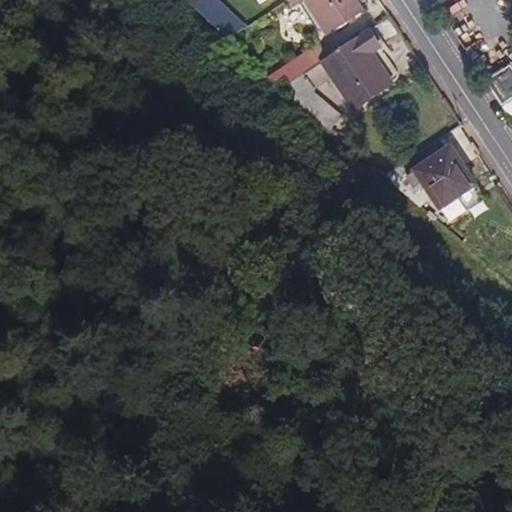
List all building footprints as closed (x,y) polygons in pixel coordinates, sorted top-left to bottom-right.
[(247,29),(216,0),(203,0),(193,7),(229,41),(247,29)] [(363,13),(354,0),(312,0),(333,33),(363,13)] [(471,0),(479,9),(502,16),(507,0),(471,0)] [(391,86),(370,55),(380,48),(369,33),(329,60),(324,63),(356,110),(391,86)] [(321,48),(284,73),(292,85),(298,81),(324,63),(329,60),(321,48)] [(511,101),(511,66),(511,65),(486,82),(503,107),(511,101)] [(292,85),(284,73),(272,81),(276,85),(280,84),(292,85)] [(295,103),(307,89),(298,81),(292,85),(297,92),(295,103)] [(342,117),(307,89),(295,103),(330,131),(342,117)] [(411,176),(453,149),(446,138),(401,168),(408,178),(411,176)] [(477,186),(453,149),(411,176),(420,189),(427,184),(443,209),(477,186)] [(417,192),(408,178),(401,168),(385,178),(408,197),(417,192)]
